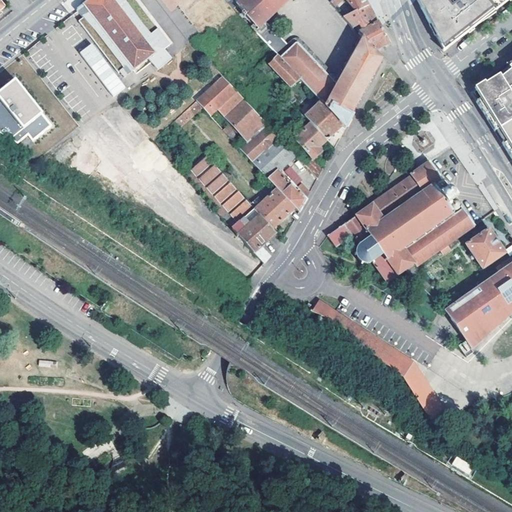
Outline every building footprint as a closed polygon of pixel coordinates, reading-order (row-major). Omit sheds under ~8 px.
[(90,0),(83,5),(133,70),(146,60),(161,49),(143,25),(142,25),(122,0),(90,0)] [(133,0),(122,0),(142,25),(143,25),(161,49),(162,51),(169,46),(133,0)] [(224,0),(233,8),(236,5),(241,0),(224,0)] [(255,32),(266,21),(289,0),(241,0),(236,5),(243,12),(241,14),(244,17),(246,15),(254,24),(250,27),(255,32)] [(334,0),(331,3),(334,7),(344,0),(355,12),(368,5),(364,0),(334,0)] [(459,0),(454,5),(450,0),(421,0),(422,1),(424,5),(421,8),(429,25),(431,24),(437,35),(439,33),(445,44),(501,0),(459,0)] [(431,24),(429,25),(444,51),(507,0),(501,0),(445,44),(439,33),(437,35),(431,24)] [(83,5),(75,12),(81,20),(76,23),(116,75),(118,74),(122,79),(133,70),(83,5)] [(355,12),(343,18),(354,30),(358,34),(363,39),(374,52),(388,44),(379,27),(368,5),(355,12)] [(255,32),(273,52),(277,56),(279,58),(290,48),(266,21),(255,32)] [(374,52),(363,39),(357,49),(356,49),(336,84),(296,42),(290,48),(279,58),(300,80),(321,103),(343,127),(345,129),(352,117),(351,116),(382,60),(374,52)] [(162,51),(161,49),(146,60),(155,72),(170,60),(162,51)] [(269,65),(277,56),(273,52),(258,67),(262,71),(269,65)] [(277,56),(269,65),(291,88),(300,80),(279,58),(277,56)] [(511,63),(509,66),(511,69),(501,77),(499,74),(476,89),(481,98),(477,101),(481,109),(484,107),(486,112),(489,117),(487,118),(495,132),(500,128),(508,142),(503,145),(511,160),(511,159),(511,63)] [(511,69),(509,66),(499,74),(501,77),(511,69)] [(246,140),(244,143),(239,147),(278,190),(294,208),(298,213),(309,194),(302,189),(299,192),(291,183),(289,184),(279,172),(297,156),(271,128),(262,118),(244,98),(243,99),(223,77),(204,94),(246,140)] [(42,113),(16,81),(0,93),(0,132),(10,139),(42,113)] [(181,127),(203,107),(197,100),(175,120),(181,127)] [(305,118),(310,123),(327,141),(343,127),(321,103),(305,118)] [(484,107),(481,109),(487,118),(489,117),(486,112),(484,107)] [(267,113),(262,118),(271,128),(277,123),(267,113)] [(327,141),(310,123),(293,139),(313,161),(322,153),(319,149),(327,141)] [(228,125),(223,130),(229,136),(234,132),(228,125)] [(500,128),(495,132),(503,145),(508,142),(500,128)] [(234,132),(229,136),(239,147),(244,143),(234,132)] [(255,211),(206,155),(190,168),(238,224),(232,229),(264,264),(269,257),(260,247),(275,234),(271,229),(255,211)] [(313,161),(307,167),(318,178),(322,170),(313,161)] [(327,235),(326,236),(329,238),(336,248),(354,236),(360,246),(359,247),(358,248),(358,250),(357,253),(355,253),(355,255),(357,255),(357,256),(359,258),(360,260),(362,262),(361,264),(363,265),(364,263),(365,264),(367,264),(369,263),(372,262),(387,284),(413,266),(414,268),(439,251),(442,254),(449,249),(446,246),(474,226),(462,208),(463,207),(456,198),(457,198),(450,187),(449,188),(443,179),(442,179),(430,162),(412,174),(411,175),(412,177),(371,205),(372,206),(328,235),(327,235)] [(193,176),(188,180),(230,227),(234,224),(226,214),(227,213),(204,187),(203,188),(193,176)] [(271,229),(294,208),(278,190),(255,211),(271,229)] [(511,220),(507,213),(503,215),(509,225),(511,223),(511,220)] [(505,255),(488,229),(465,244),(483,270),(505,255)] [(445,310),(471,349),(472,349),(510,315),(511,313),(511,263),(506,267),(499,272),(445,310)] [(432,421),(442,429),(450,420),(412,363),(333,311),(319,302),(314,311),(324,316),(403,376),(432,421)] [(469,475),(474,467),(456,456),(451,465),(469,475)]
